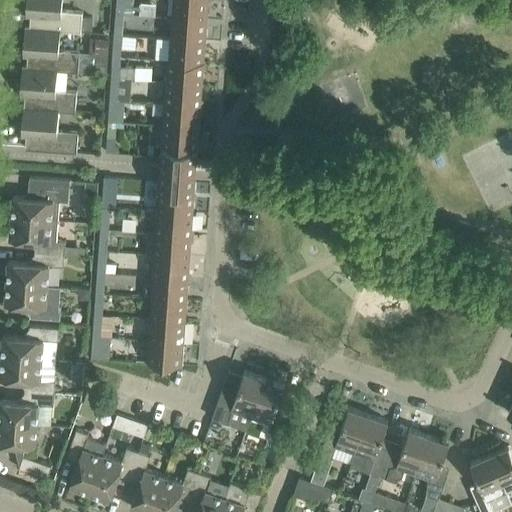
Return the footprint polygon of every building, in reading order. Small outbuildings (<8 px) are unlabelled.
[(27,0),(27,8),(31,9),(30,26),(30,27),(60,29),(81,31),(81,29),(92,29),(93,16),(82,15),(83,11),(61,9),(62,0),(27,0)] [(133,0),(117,0),(117,13),(125,14),(125,2),(133,2),(133,0)] [(207,0),(174,0),(173,17),(206,20),(207,0)] [(125,14),(117,13),(116,35),(123,35),(125,14)] [(206,20),(173,17),(171,39),(205,41),(206,20)] [(30,26),(26,26),(24,48),(28,48),(27,66),(67,70),(78,71),(80,51),(58,49),(60,29),(30,27),(30,26)] [(123,35),(116,35),(115,56),(122,56),(122,49),(123,35)] [(123,35),(122,49),(131,49),(132,36),(123,35)] [(171,39),(170,53),(170,60),(203,62),(205,41),(171,39)] [(122,56),(115,56),(113,77),(120,78),(136,79),(137,67),(121,66),(122,56)] [(203,62),(170,60),(168,60),(167,81),(202,84),(203,62)] [(27,66),(23,66),(21,88),(25,88),(24,106),(58,109),(75,111),(77,91),(66,90),(67,70),(27,66)] [(202,84),(167,81),(165,103),(200,106),(202,84)] [(125,100),(118,100),(112,99),(111,121),(124,122),(125,100)] [(200,106),(165,103),(163,124),(199,126),(200,106)] [(58,109),(24,106),(22,128),(27,129),(25,147),(77,151),(78,131),(57,130),(58,109)] [(199,126),(163,124),(162,148),(197,150),(199,126)] [(107,135),(106,151),(119,152),(119,146),(117,146),(117,144),(116,144),(116,136),(107,135)] [(197,150),(162,148),(160,167),(159,187),(194,190),(195,169),(197,150)] [(511,200),(511,165),(476,165),(476,195),(490,195),(491,200),(511,200)] [(70,179),(30,176),(29,192),(32,192),(32,196),(13,195),(12,216),(59,220),(60,200),(68,201),(70,179)] [(194,190),(159,187),(157,211),(192,214),(194,190)] [(111,207),(102,207),(100,229),(109,230),(111,207)] [(192,214),(157,211),(155,234),(191,236),(192,214)] [(59,220),(12,216),(10,237),(36,239),(35,250),(64,252),(65,240),(57,240),(59,220)] [(109,230),(100,229),(99,251),(108,252),(109,230)] [(191,236),(155,234),(154,255),(189,258),(191,236)] [(64,252),(35,250),(34,262),(9,260),(7,281),(47,284),(49,264),(64,265),(64,252)] [(108,252),(99,251),(97,272),(106,273),(108,252)] [(189,258),(154,255),(152,276),(154,276),(187,279),(189,258)] [(106,273),(97,272),(96,296),(105,296),(106,273)] [(187,279),(154,276),(152,300),(186,302),(187,279)] [(47,284),(7,281),(5,302),(31,304),(30,316),(60,318),(61,305),(59,305),(61,285),(47,284)] [(96,296),(94,316),(103,317),(105,296),(96,296)] [(186,302),(152,300),(151,320),(184,323),(186,302)] [(94,324),(93,336),(102,337),(103,317),(94,316),(94,324)] [(184,323),(151,320),(149,340),(183,342),(184,323)] [(3,334),(2,356),(42,358),(43,339),(58,340),(59,326),(29,324),(29,336),(3,334)] [(113,326),(112,337),(138,339),(139,328),(113,326)] [(102,337),(93,336),(91,358),(109,359),(110,337),(102,337)] [(183,342),(149,340),(148,362),(181,364),(183,342)] [(42,358),(2,356),(0,377),(25,379),(25,389),(54,392),(55,380),(40,378),(42,358)] [(222,390),(212,417),(215,418),(227,422),(246,428),(251,415),(264,376),(244,370),(235,395),(224,391),(222,391),(222,390)] [(284,383),(264,376),(251,415),(269,421),(265,435),(276,439),(286,413),(275,409),(284,383)] [(54,392),(25,389),(24,401),(0,399),(0,420),(37,423),(38,403),(53,404),(54,392)] [(329,428),(320,454),(332,458),(336,445),(355,451),(368,413),(349,406),(340,431),(329,428)] [(388,420),(368,413),(355,451),(350,465),(381,475),(390,449),(379,445),(388,420)] [(136,419),(132,431),(144,435),(148,423),(136,419)] [(37,423),(0,420),(0,441),(36,444),(37,423)] [(400,453),(390,449),(381,475),(396,481),(397,476),(402,475),(404,468),(416,472),(429,434),(409,427),(400,453)] [(73,438),(66,457),(78,461),(70,485),(90,492),(103,453),(107,442),(88,436),(89,433),(76,428),(73,438)] [(449,441),(429,434),(416,472),(428,477),(427,494),(438,498),(432,511),(447,511),(451,501),(439,497),(448,472),(439,469),(449,441)] [(150,454),(153,446),(141,441),(138,450),(150,454)] [(511,450),(509,444),(490,453),(506,490),(511,502),(511,501),(511,450)] [(122,460),(103,453),(90,492),(110,499),(118,475),(128,478),(138,450),(127,446),(122,460)] [(150,454),(138,450),(128,478),(139,482),(131,506),(147,511),(150,511),(164,475),(145,468),(150,454)] [(506,490),(490,453),(471,461),(482,486),(473,490),(481,508),(482,511),(488,511),(493,510),(488,498),(506,490)] [(23,454),(19,467),(47,477),(52,464),(23,454)] [(183,481),(164,475),(150,511),(173,511),(179,496),(190,499),(200,471),(188,467),(183,481)] [(211,475),(200,471),(190,499),(200,503),(197,511),(219,511),(225,496),(206,490),(211,475)] [(329,501),(333,488),(299,475),(293,493),(316,501),(317,496),(329,501)] [(226,496),(225,496),(219,511),(255,511),(262,493),(231,482),(226,496)] [(462,511),(464,505),(451,501),(447,511),(462,511)]
